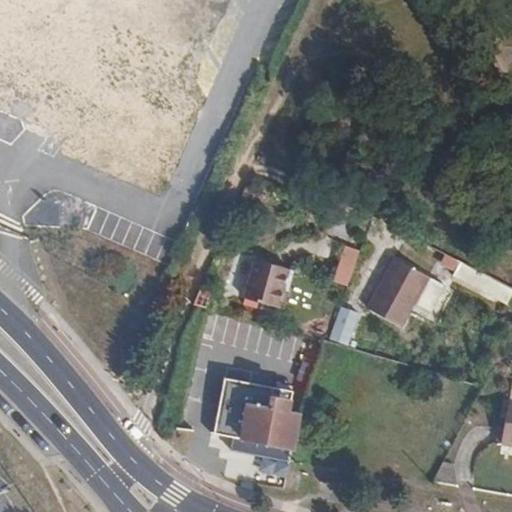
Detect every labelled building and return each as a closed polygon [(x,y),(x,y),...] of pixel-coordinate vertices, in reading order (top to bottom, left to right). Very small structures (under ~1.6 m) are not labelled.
[(187,98),(224,0),(0,0),(0,105),(71,132),(61,158),(159,195),(195,101),(187,98)] [(345,284),(359,252),(345,246),(332,279),(345,284)] [(245,296),(278,307),(283,289),(291,267),(258,257),(245,296)] [(429,278),(396,259),(370,307),(404,325),(429,278)] [(283,289),(278,307),(285,309),(291,292),(283,289)] [(346,346),(358,314),(343,308),(331,340),(346,346)] [(294,390),(234,377),(222,433),(241,437),(261,441),(293,448),(300,414),(290,412),(291,402),(294,390)] [(511,446),(511,402),(507,401),(499,444),(511,446)] [(238,451),(289,459),(293,448),(261,441),(241,437),(238,451)]
